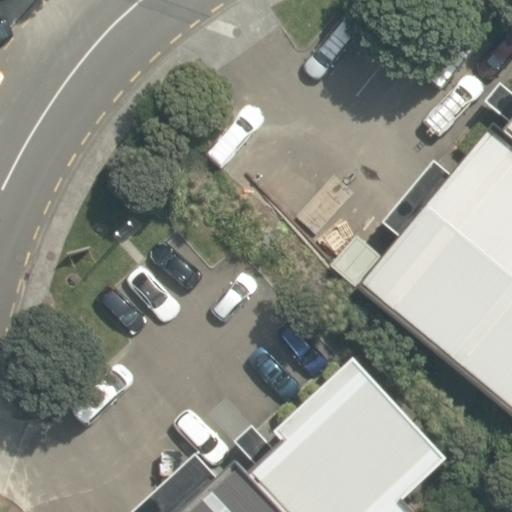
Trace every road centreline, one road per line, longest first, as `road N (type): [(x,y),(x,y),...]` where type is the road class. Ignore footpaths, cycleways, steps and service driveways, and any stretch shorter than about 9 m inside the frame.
road 1 (residential): [(144,0),(70,80),(0,196)]
road 2 (track): [(7,0),(24,146)]
